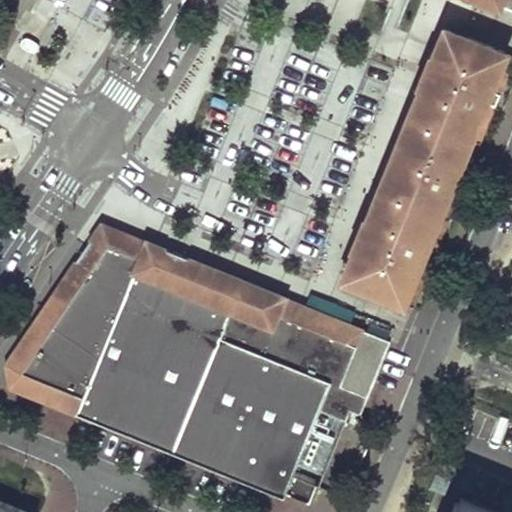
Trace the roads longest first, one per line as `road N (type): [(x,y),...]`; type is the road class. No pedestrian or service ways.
road 1 (residential): [(370,511),(511,166)]
road 2 (tertiary): [(0,292),(99,144)]
road 3 (tertiary): [(99,144),(191,0)]
road 4 (tertiary): [(168,0),(82,130)]
road 5 (tertiary): [(82,130),(0,250)]
